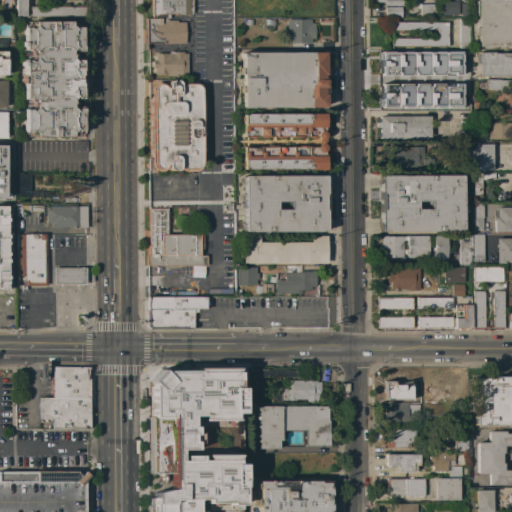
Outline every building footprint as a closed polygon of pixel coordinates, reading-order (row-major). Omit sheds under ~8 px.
[(0,0),(12,0),(12,3),(9,3),(9,9),(0,9),(0,0)] [(15,0),(24,0),(24,16),(15,16),(15,0)] [(191,0),(191,12),(190,14),(189,15),(186,15),(186,16),(184,16),(184,15),(181,15),(181,16),(179,16),(179,15),(175,15),(174,14),(174,16),(172,16),(172,14),(168,14),(168,19),(167,19),(151,19),(151,15),(151,0),(191,0)] [(321,0),(321,15),(287,15),(287,1),(294,1),(294,0),(321,0)] [(476,35),(474,35),(474,27),(476,27),(476,16),(475,16),(475,1),(476,1),(476,0),(511,0),(511,46),(476,46),(476,35)] [(456,1),(456,15),(438,15),(438,1),(456,1)] [(254,4),(263,4),(263,17),(254,17),(254,4)] [(434,4),(434,16),(419,16),(419,4),(434,4)] [(459,4),(468,4),(468,16),(460,16),(459,4)] [(34,6),(34,5),(41,5),(41,7),(52,6),(52,5),(65,5),(65,6),(76,6),(76,5),(83,5),(83,6),(84,6),(84,16),(82,16),(82,17),(78,17),(78,16),(64,16),(64,17),(60,17),(60,16),(57,16),(57,17),(53,17),(53,16),(39,16),(39,17),(35,17),(35,16),(30,16),(30,6),(34,6)] [(400,7),(400,17),(384,17),(384,7),(400,7)] [(458,18),(468,18),(468,48),(458,48),(458,18)] [(167,20),(176,20),(176,22),(184,22),(184,43),(147,43),(147,49),(144,49),(144,19),(151,19),(167,19),(167,20)] [(264,19),(268,19),(268,20),(274,20),(274,25),(273,25),(273,30),(264,29),(264,19)] [(310,19),(310,23),(314,23),(314,38),(310,38),(310,41),(305,43),(291,43),(287,42),(286,39),(286,19),(310,19)] [(79,87),(81,112),(80,112),(80,128),(81,128),(81,129),(81,130),(81,133),(81,135),(81,136),(80,136),(23,137),(23,109),(27,109),(30,104),(28,102),(27,98),(23,98),(23,66),(20,66),(20,62),(23,62),(23,60),(28,59),(30,57),(30,53),(27,49),(23,49),(23,46),(20,46),(20,42),(23,42),(22,27),(27,27),(31,21),(71,21),(74,25),(80,25),(81,32),(79,33),(79,46),(81,46),(81,58),(79,60),(79,71),(81,72),(81,86),(81,87),(80,87),(79,87)] [(437,38),(437,30),(390,30),(390,22),(447,22),(446,46),(390,46),(390,38),(437,38)] [(410,52),(410,49),(413,49),(413,52),(425,52),(425,59),(414,59),(414,65),(425,65),(425,73),(413,72),(413,75),(410,75),(410,73),(391,73),(391,68),(386,68),(386,56),(390,56),(391,51),(410,52)] [(457,50),(466,50),(466,78),(457,78),(457,50)] [(168,53),(168,51),(172,51),(172,52),(182,52),(182,53),(186,53),(186,75),(175,75),(175,76),(165,76),(165,75),(154,74),(154,73),(154,68),(151,68),(151,60),(154,60),(154,53),(168,53)] [(323,52),(323,67),(325,67),(325,75),(322,75),(322,78),(323,78),(323,87),(325,87),(325,93),(321,93),(321,94),(324,94),(324,105),(323,105),(323,107),(241,107),(241,92),(239,92),(239,86),(241,86),(241,74),(239,74),(239,68),(241,68),(241,57),(240,57),(240,53),(241,53),(241,52),(323,52)] [(478,64),(475,64),(475,55),(478,55),(478,52),(493,52),(493,53),(511,53),(511,75),(478,76),(478,64)] [(5,108),(0,107),(0,80),(5,81),(5,87),(9,87),(9,97),(5,97),(5,100),(7,100),(7,105),(5,105),(5,108)] [(451,80),(469,80),(469,110),(452,110),(451,80)] [(511,80),(511,91),(501,91),(499,90),(478,89),(478,82),(485,82),(485,80),(511,80)] [(164,169),(162,171),(159,171),(157,171),(154,170),(152,168),(151,166),(150,163),(151,88),(152,86),(153,85),(156,83),(158,83),(162,84),(164,86),(165,87),(167,88),(167,82),(168,81),(175,81),(176,81),(177,83),(177,89),(180,88),(181,86),(183,84),(185,84),(195,84),(197,86),(199,88),(199,91),(201,165),(199,168),(196,170),(194,171),(184,171),(181,170),(176,169),(174,170),(172,170),(170,170),(168,169),(167,169),(167,166),(166,167),(164,169)] [(413,83),(413,84),(422,84),(422,88),(424,88),(424,92),(422,92),(423,99),(440,98),(440,107),(419,108),(419,109),(385,109),(385,90),(389,90),(389,83),(413,83)] [(482,125),(470,124),(470,111),(482,111),(482,125)] [(323,113),(323,137),(321,139),(318,139),(315,136),(242,136),(242,113),(323,113)] [(428,137),(424,137),(424,139),(378,139),(378,116),(428,116),(428,137)] [(511,122),(511,139),(487,139),(487,132),(489,132),(488,122),(511,122)] [(242,157),(241,157),(241,152),(242,152),(242,146),(315,146),(318,144),(321,144),(323,146),(323,169),(244,169),(242,169),(242,157)] [(491,170),(473,170),(473,144),(491,144),(491,170)] [(422,158),(432,159),(431,169),(422,168),(422,170),(390,169),(390,161),(389,161),(388,160),(388,159),(388,158),(388,157),(389,156),(390,155),(390,147),(422,146),(422,158)] [(441,158),(455,158),(455,170),(441,170),(441,158)] [(378,231),(378,223),(379,223),(379,212),(377,212),(377,192),(379,192),(379,184),(377,184),(377,176),(378,176),(378,175),(462,175),(462,183),(460,183),(460,193),(462,193),(462,207),(460,207),(460,223),(463,223),(463,230),(460,230),(460,231),(378,231)] [(243,231),(240,231),(240,224),(242,224),(242,208),(240,208),(240,194),(243,194),(242,184),(240,184),(240,177),(242,177),(242,176),(324,176),(325,176),(325,184),(324,184),(324,192),(325,192),(325,212),(324,212),(324,223),(325,223),(325,231),(243,231)] [(470,195),(470,179),(480,179),(480,195),(470,195)] [(482,217),(481,217),(481,231),(471,231),(471,226),(470,204),(482,204),(482,217)] [(0,206),(4,206),(4,209),(7,209),(7,215),(4,215),(4,218),(7,218),(7,225),(7,226),(5,226),(5,231),(7,231),(7,232),(12,232),(12,252),(7,252),(7,255),(6,255),(6,257),(7,257),(7,258),(7,266),(5,266),(5,271),(7,271),(7,272),(7,279),(5,278),(5,281),(7,281),(7,287),(7,288),(5,288),(5,290),(4,291),(0,291),(0,206)] [(85,206),(85,209),(87,209),(87,224),(86,224),(86,227),(49,228),(49,223),(45,223),(45,216),(43,216),(43,208),(45,208),(45,206),(85,206)] [(511,207),(511,227),(510,227),(510,232),(493,232),(493,218),(496,218),(495,207),(511,207)] [(148,208),(166,208),(166,213),(168,213),(168,217),(166,217),(166,220),(168,220),(168,223),(166,223),(166,234),(202,234),(202,249),(199,249),(199,255),(205,255),(205,265),(145,265),(145,255),(148,255),(148,208)] [(43,284),(23,285),(23,275),(19,275),(19,248),(23,248),(23,234),(44,234),(44,239),(43,239),(43,284)] [(427,257),(406,257),(406,235),(427,235),(427,257)] [(445,236),(445,259),(432,258),(432,235),(445,236)] [(471,255),(469,255),(469,265),(458,265),(458,235),(471,235),(471,255)] [(482,235),(482,254),(483,254),(483,262),(471,262),(471,255),(471,235),(482,235)] [(242,263),(241,237),(258,236),(258,242),(310,242),(310,236),(325,236),(325,263),(242,263)] [(401,236),(401,257),(380,257),(380,251),(379,251),(379,248),(380,248),(380,246),(379,246),(379,242),(380,242),(380,240),(379,240),(379,237),(380,237),(380,236),(401,236)] [(511,262),(503,262),(503,263),(495,263),(495,238),(511,238),(511,262)] [(314,286),(310,286),(310,290),(308,290),(308,295),(300,295),(300,293),(283,293),(283,295),(274,295),(274,272),(285,272),(285,266),(299,266),(299,272),(301,272),(301,271),(314,270),(314,286)] [(255,267),(255,273),(257,273),(257,279),(255,279),(255,285),(236,285),(236,267),(255,267)] [(406,290),(406,289),(389,289),(389,282),(386,282),(386,274),(389,274),(389,267),(417,267),(418,290),(406,290)] [(442,282),(442,277),(440,277),(440,271),(442,271),(442,267),(462,267),(462,268),(463,268),(463,270),(462,270),(462,282),(442,282)] [(84,268),(84,284),(52,285),(52,268),(84,268)] [(475,281),(476,268),(502,268),(501,282),(475,281)] [(451,284),(462,284),(462,290),(465,290),(465,295),(462,295),(462,296),(450,295),(451,284)] [(472,291),(483,291),(483,328),(482,328),(482,329),(477,329),(477,328),(476,328),(476,329),(472,329),(472,328),(472,291)] [(491,291),(502,291),(502,328),(502,329),(499,329),(499,328),(498,328),(498,329),(493,329),(493,328),(491,328),(491,291)] [(149,329),(146,326),(146,297),(204,297),(204,309),(195,309),(195,312),(194,312),(194,329),(150,329),(149,329)] [(411,297),(411,308),(376,309),(376,298),(411,297)] [(450,297),(450,308),(443,308),(443,309),(440,309),(440,308),(426,308),(426,310),(423,310),(423,308),(416,308),(416,297),(450,297)] [(470,329),(453,330),(453,318),(460,318),(460,310),(454,310),(454,305),(470,305),(470,329)] [(411,317),(411,328),(376,328),(376,317),(411,317)] [(451,317),(451,328),(416,328),(416,317),(451,317)] [(51,398),(51,367),(88,367),(88,397),(51,398)] [(150,511),(150,498),(152,493),(170,488),(168,419),(148,418),(149,383),(161,370),(195,370),(195,368),(236,368),(236,372),(237,372),(237,387),(241,387),(241,413),(240,415),(237,416),(233,416),(233,421),(203,421),(202,416),(192,416),(191,418),(190,426),(194,426),(194,435),(190,435),(190,442),(193,442),(193,450),(177,450),(177,461),(183,461),(182,456),(198,455),(198,461),(205,460),(204,455),(236,455),(234,460),(234,464),(241,463),(241,509),(236,509),(208,509),(208,504),(204,504),(203,501),(200,501),(196,500),(196,511),(150,511)] [(303,369),(303,377),(250,377),(250,369),(303,369)] [(505,425),(504,425),(504,426),(481,426),(481,425),(480,425),(480,426),(473,426),(473,417),(475,417),(475,402),(473,402),(473,394),(475,394),(475,387),(472,387),(473,377),(480,377),(480,378),(484,378),(484,379),(492,379),(491,377),(495,377),(511,377),(511,425),(505,426),(505,425)] [(266,379),(266,387),(254,387),(254,386),(252,386),(252,379),(266,379)] [(320,380),(319,399),(295,399),(295,400),(287,400),(280,400),(280,402),(271,402),(271,385),(286,386),(286,380),(320,380)] [(403,380),(408,381),(408,397),(387,396),(387,380),(403,380)] [(419,403),(408,403),(408,390),(416,390),(416,388),(419,388),(419,393),(419,403)] [(258,391),(258,401),(249,401),(249,392),(258,391)] [(88,428),(51,428),(51,419),(39,419),(39,398),(51,398),(88,397),(88,428)] [(418,422),(387,422),(387,417),(384,417),(384,409),(387,409),(387,404),(406,403),(406,404),(418,404),(418,422)] [(325,406),(325,420),(327,420),(327,446),(303,446),(303,430),(279,429),(279,440),(276,440),(276,448),(256,448),(256,406),(325,406)] [(414,443),(408,443),(408,447),(385,447),(385,442),(388,442),(389,429),(414,429),(414,443)] [(487,474),(476,474),(476,442),(487,442),(487,431),(504,431),(504,433),(511,433),(511,431),(511,484),(511,485),(511,483),(504,483),(504,485),(487,485),(487,474)] [(454,452),(453,438),(466,438),(466,452),(454,452)] [(429,463),(428,463),(428,454),(436,455),(436,452),(454,453),(453,465),(447,465),(447,467),(446,467),(446,472),(431,471),(431,469),(430,469),(431,466),(429,466),(429,463)] [(248,453),(257,453),(257,459),(259,459),(259,477),(248,477),(248,453)] [(284,453),(284,454),(300,454),(300,459),(298,459),(298,470),(296,470),(296,472),(291,472),(291,470),(284,470),(284,464),(283,464),(282,458),(281,458),(281,453),(284,453)] [(280,454),(280,470),(277,470),(277,471),(272,471),(272,470),(265,470),(265,454),(280,454)] [(327,454),(327,471),(315,471),(315,473),(310,473),(310,470),(302,470),(302,454),(327,454)] [(414,471),(410,471),(410,472),(408,472),(408,471),(407,471),(407,472),(404,472),(404,471),(404,473),(401,473),(401,471),(398,471),(398,473),(396,473),(396,471),(393,471),(393,465),(388,465),(388,467),(384,467),(384,465),(383,465),(383,462),(385,462),(384,457),(383,457),(383,454),(419,454),(419,456),(418,456),(418,460),(419,460),(419,462),(418,462),(418,465),(414,465),(414,471)] [(449,466),(460,466),(460,476),(448,476),(448,470),(449,470),(449,466)] [(0,511),(0,471),(76,471),(76,473),(79,476),(83,472),(88,475),(87,477),(85,511),(0,511)] [(386,479),(408,479),(408,477),(411,477),(411,479),(423,479),(423,481),(424,481),(424,484),(423,484),(423,491),(424,491),(424,493),(423,493),(423,496),(386,496),(386,495),(385,495),(385,492),(385,491),(385,488),(386,488),(386,487),(385,487),(385,484),(385,483),(385,480),(386,480),(386,479)] [(458,478),(458,500),(434,500),(434,478),(458,478)] [(257,511),(257,509),(256,509),(256,507),(257,507),(257,505),(254,505),(254,499),(257,499),(257,489),(254,489),(254,483),(257,483),(257,481),(317,481),(317,483),(319,483),(319,481),(329,481),(329,487),(327,487),(327,495),(329,495),(329,506),(327,506),(327,511),(257,511)] [(491,511),(475,511),(475,490),(491,490),(491,511)] [(416,511),(384,511),(384,508),(388,508),(388,504),(416,503),(416,511)]
